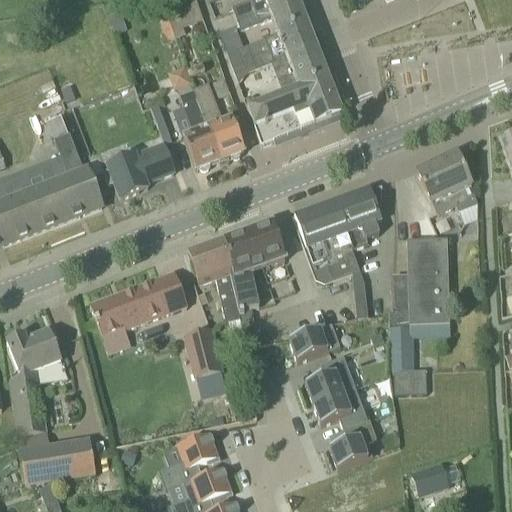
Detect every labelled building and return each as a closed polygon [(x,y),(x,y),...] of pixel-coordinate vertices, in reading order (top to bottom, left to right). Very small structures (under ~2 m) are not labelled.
[(193,0),(160,0),(175,42),(180,56),(183,55),(179,41),(184,39),(182,31),(202,24),(193,0)] [(296,0),(263,0),(268,13),(297,1),(296,0)] [(307,27),(297,1),(268,13),(256,17),(254,18),(258,28),(272,22),(278,37),(292,33),(307,27)] [(232,12),(237,25),(256,17),(251,4),(232,12)] [(254,18),(237,25),(240,35),(258,28),(254,18)] [(110,23),(108,24),(114,38),(116,37),(126,33),(121,19),(110,23)] [(271,69),(282,98),(328,80),(307,27),(292,33),(278,37),(242,52),(228,57),(228,58),(227,59),(238,88),(248,78),(271,69)] [(228,57),(242,52),(236,36),(222,42),(228,57)] [(184,72),(168,78),(174,95),(177,94),(191,89),(184,72)] [(246,112),(261,151),(343,118),(328,80),(282,98),(246,112)] [(224,83),(213,88),(219,103),(229,98),(224,83)] [(70,90),(61,94),(67,108),(76,104),(70,90)] [(209,90),(194,96),(220,166),(231,162),(232,162),(234,164),(236,164),(237,164),(238,163),(238,162),(239,160),(240,159),(244,157),(232,124),(239,122),(237,116),(221,122),(209,90)] [(209,170),(220,166),(194,96),(193,96),(180,101),(194,138),(183,142),(195,175),(200,174),(201,175),(202,176),(204,176),(206,176),(206,175),(207,174),(207,173),(208,172),(209,170)] [(82,173),(69,138),(61,119),(46,125),(67,179),(82,173)] [(146,188),(174,178),(162,149),(135,160),(135,159),(106,170),(108,175),(103,177),(108,189),(113,187),(119,204),(148,193),(146,188)] [(457,159),(456,158),(415,177),(431,208),(432,208),(436,218),(455,209),(457,214),(476,206),(469,192),(471,191),(456,159),(457,159)] [(15,199),(0,204),(0,251),(102,212),(87,171),(82,173),(67,179),(47,187),(43,175),(17,185),(18,188),(11,191),(15,199)] [(346,238),(352,255),(368,250),(366,244),(379,239),(375,228),(381,226),(377,215),(381,214),(382,192),(370,196),(370,194),(338,206),(349,237),(346,238)] [(306,217),(296,221),(294,225),(309,267),(323,262),(325,265),(311,270),(312,275),(315,285),(324,289),(352,279),(360,276),(352,255),(346,238),(349,237),(338,206),(337,206),(310,216),(309,213),(305,215),(306,217)] [(239,321),(240,323),(252,321),(260,319),(252,284),(256,282),(254,276),(285,265),(273,231),(268,229),(250,236),(251,239),(243,242),(242,239),(225,245),(233,276),(228,279),(238,317),(238,321),(239,321)] [(406,246),(408,316),(388,317),(390,377),(394,376),(395,400),(426,399),(426,375),(424,375),(423,342),(450,341),(447,244),(406,246)] [(233,276),(225,245),(188,258),(200,290),(214,285),(224,327),(240,323),(239,321),(238,321),(228,279),(233,276)] [(101,342),(186,311),(174,278),(89,310),(101,342)] [(364,289),(353,290),(357,324),(368,323),(364,289)] [(252,321),(240,323),(241,335),(253,333),(252,321)] [(296,367),(331,354),(323,332),(288,345),(296,367)] [(221,376),(209,333),(183,340),(194,383),(221,376)] [(253,333),(241,335),(243,344),(255,343),(253,333)] [(24,340),(6,347),(19,381),(9,385),(17,441),(45,437),(39,389),(34,377),(58,368),(60,367),(48,335),(26,344),(24,340)] [(368,343),(371,352),(381,348),(378,339),(368,343)] [(255,343),(243,344),(244,354),(256,352),(255,343)] [(305,389),(312,410),(348,397),(340,376),(305,389)] [(245,382),(225,386),(233,420),(252,416),(245,382)] [(356,418),(348,397),(312,410),(320,431),(356,418)] [(176,451),(182,468),(162,475),(169,494),(189,486),(201,481),(197,470),(206,467),(217,463),(209,439),(176,451)] [(371,463),(364,441),(329,454),(337,476),(371,463)] [(89,445),(18,457),(24,492),(95,480),(89,445)] [(124,454),(120,466),(132,470),(136,459),(124,454)] [(341,487),(298,503),(301,511),(348,511),(344,499),(380,486),(371,463),(337,476),(341,487)] [(441,469),(410,479),(418,504),(449,493),(441,469)] [(175,511),(212,511),(210,504),(218,501),(230,497),(221,473),(201,481),(189,486),(195,502),(174,509),(175,511)] [(51,489),(38,493),(44,507),(56,503),(51,489)]
